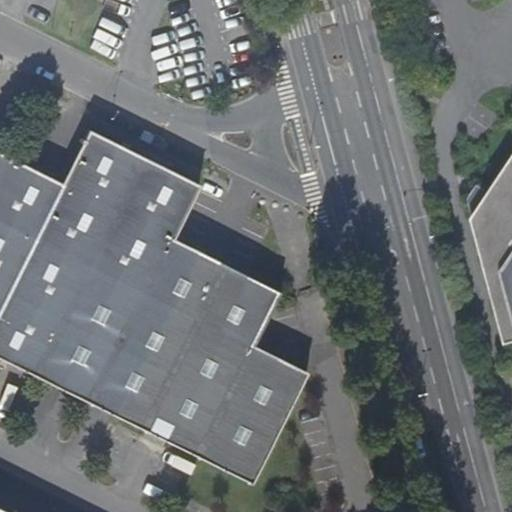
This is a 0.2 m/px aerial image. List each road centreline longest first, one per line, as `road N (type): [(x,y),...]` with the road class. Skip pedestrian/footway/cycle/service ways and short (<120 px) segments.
road 1 (secondary): [(480,511),(342,0)]
road 2 (secondary): [(286,0),(423,511)]
